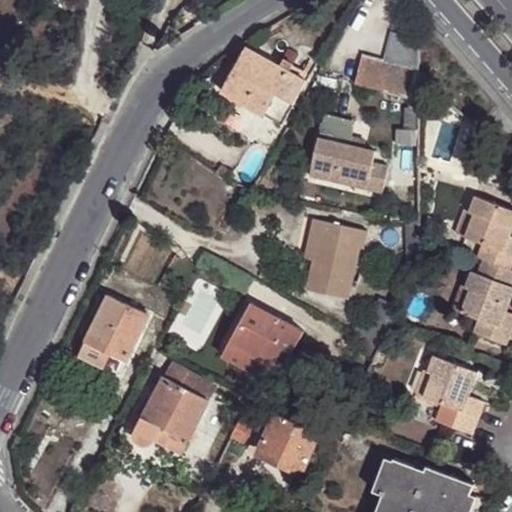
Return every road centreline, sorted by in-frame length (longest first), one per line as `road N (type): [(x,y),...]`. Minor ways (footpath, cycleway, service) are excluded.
road 1 (residential): [(0,401),(148,104),(195,49),(276,0)]
road 2 (unknown): [(110,181),(300,288)]
road 3 (unknown): [(138,124),(146,62),(181,0)]
